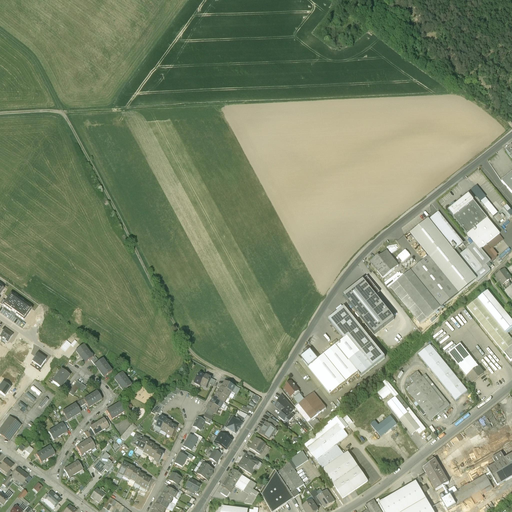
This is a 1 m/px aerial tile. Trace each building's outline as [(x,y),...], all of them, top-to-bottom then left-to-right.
[(511,173),(501,182),(500,182),(511,195),(511,173)] [(481,193),(478,195),(482,200),(480,201),(493,217),(497,213),(481,193)] [(500,235),(468,195),(455,206),(454,204),(451,206),(452,208),(448,211),(479,251),(481,249),(491,261),(496,257),(491,250),(503,241),(499,235),(500,235)] [(463,244),(438,212),(428,220),(457,257),(461,254),(459,251),(457,253),(455,250),(463,244)] [(494,218),(498,223),(503,219),(499,214),(494,218)] [(428,220),(428,219),(410,234),(428,257),(459,295),(476,281),(473,277),(457,257),(428,220)] [(395,243),(387,248),(391,254),(399,249),(395,243)] [(397,257),(403,263),(410,255),(405,249),(397,257)] [(483,269),(467,249),(457,257),(473,277),(483,269)] [(501,258),(510,251),(509,249),(499,256),(501,258)] [(399,266),(387,251),(379,258),(378,256),(370,262),(383,279),(399,266)] [(428,257),(390,287),(420,325),(459,295),(428,257)] [(496,276),(502,285),(507,281),(511,278),(504,269),(496,276)] [(363,281),(343,297),(374,336),(394,321),(363,281)] [(511,284),(510,286),(507,281),(502,285),(505,289),(504,290),(511,300),(511,284)] [(511,328),(511,321),(487,290),(467,306),(510,360),(511,362),(511,360),(511,342),(505,334),(511,328)] [(3,300),(0,304),(11,312),(11,311),(16,315),(15,315),(24,322),(32,310),(10,294),(5,302),(3,300)] [(385,359),(344,307),(328,320),(344,340),(318,360),(312,353),(302,360),(330,395),(358,374),(361,378),(385,359)] [(13,336),(5,330),(0,336),(0,337),(8,343),(13,336)] [(468,392),(430,345),(418,354),(456,402),(468,392)] [(92,358),(83,346),(82,347),(75,352),(84,365),(92,358)] [(448,355),(466,378),(478,369),(460,346),(448,355)] [(41,368),(46,360),(37,354),(32,362),(41,368)] [(111,372),(102,360),(99,363),(94,366),(103,378),(111,372)] [(484,375),(478,369),(472,373),(478,380),(484,375)] [(70,377),(61,370),(52,382),(61,389),(70,377)] [(422,377),(418,372),(410,378),(414,384),(406,390),(417,402),(414,405),(416,407),(419,406),(422,409),(420,411),(423,416),(426,414),(431,421),(450,406),(425,375),(422,377)] [(123,392),(131,386),(122,373),(114,379),(123,392)] [(478,380),(472,373),(466,378),(465,379),(471,386),(478,380)] [(199,375),(194,385),(200,388),(205,378),(199,375)] [(211,380),(206,377),(205,378),(200,388),(206,391),(208,385),(211,380)] [(86,388),(77,382),(69,393),(74,396),(78,390),(82,393),(86,388)] [(300,394),(291,382),(287,386),(288,387),(285,390),(291,397),(293,396),(294,398),(300,394)] [(11,389),(3,383),(0,386),(0,393),(5,397),(11,389)] [(228,384),(225,383),(222,389),(231,394),(237,397),(240,390),(228,384)] [(222,389),(221,389),(218,394),(228,399),(228,400),(231,394),(222,389)] [(97,392),(83,400),(85,404),(88,409),(102,400),(97,392)] [(326,409),(313,393),(295,408),(313,431),(320,425),(314,419),(326,409)] [(218,394),(217,394),(215,399),(224,404),(225,405),(228,399),(218,394)] [(294,412),(282,396),(275,407),(282,414),(285,410),(288,413),(289,412),(292,414),(294,412)] [(398,396),(387,404),(412,436),(417,432),(419,435),(425,430),(398,396)] [(215,399),(213,399),(210,405),(219,409),(223,411),(224,410),(225,410),(225,409),(225,407),(223,406),(224,404),(215,399)] [(82,400),(75,404),(78,409),(85,404),(83,400),(82,400)] [(75,404),(62,412),(65,417),(67,421),(81,413),(78,409),(75,404)] [(119,404),(106,412),(111,420),(124,412),(119,404)] [(210,405),(210,404),(207,410),(208,411),(214,414),(216,415),(219,409),(210,405)] [(158,415),(162,410),(157,407),(151,414),(155,416),(156,414),(158,415)] [(282,414),(279,418),(287,425),(289,422),(290,422),(293,419),(292,419),(294,417),(291,415),(292,414),(289,412),(288,413),(285,410),(282,414)] [(247,416),(240,413),(237,419),(241,421),(240,423),(242,425),(247,416)] [(396,425),(390,419),(388,420),(383,414),(374,422),(375,424),(372,427),(381,438),(396,425)] [(158,424),(156,427),(161,430),(166,421),(167,420),(161,417),(161,418),(158,424)] [(13,422),(9,419),(2,427),(0,429),(0,434),(9,441),(21,425),(14,421),(13,422)] [(203,421),(199,419),(197,423),(196,423),(194,428),(196,429),(195,430),(198,431),(203,434),(206,428),(203,427),(205,423),(202,422),(203,421)] [(233,419),(226,430),(230,432),(236,436),(243,425),(242,425),(240,423),(233,419)] [(108,428),(104,420),(97,424),(102,432),(109,428),(108,428)] [(275,423),(270,420),(267,425),(266,425),(259,435),(269,441),(275,431),(275,430),(278,425),(275,423)] [(172,424),(166,421),(161,430),(161,431),(167,434),(171,425),(172,424)] [(95,437),(102,432),(97,424),(90,428),(91,430),(95,437)] [(317,460),(322,456),(348,436),(338,424),(307,448),(309,451),(307,453),(311,458),(313,456),(317,460)] [(471,424),(461,432),(466,438),(476,430),(471,424)] [(67,433),(62,425),(55,429),(60,437),(67,433)] [(137,428),(132,425),(120,438),(124,442),(137,428)] [(167,434),(167,435),(172,437),(177,428),(171,425),(167,434)] [(55,429),(48,434),(53,441),(60,437),(55,429)] [(227,437),(221,434),(218,438),(229,446),(233,441),(227,437)] [(190,436),(184,448),(191,452),(198,440),(193,437),(190,436)] [(229,446),(218,438),(215,443),(220,447),(226,451),(229,446)] [(94,448),(90,440),(83,444),(87,452),(94,448)] [(148,443),(142,440),(137,449),(143,452),(148,443)] [(265,446),(256,440),(250,449),(259,455),(265,446)] [(153,446),(148,443),(143,452),(143,453),(148,456),(153,447),(153,446)] [(83,444),(76,449),(80,456),(87,452),(83,444)] [(55,454),(51,447),(44,451),(48,459),(55,454)] [(159,450),(153,447),(148,456),(154,459),(158,452),(159,450)] [(44,451),(37,455),(41,463),(48,459),(44,451)] [(215,451),(210,459),(217,464),(222,456),(215,451)] [(164,454),(158,452),(154,459),(153,460),(159,463),(161,459),(164,454)] [(308,461),(302,452),(291,460),(297,469),(308,461)] [(185,453),(183,457),(187,459),(192,461),(194,457),(185,453)] [(247,455),(245,455),(243,459),(244,459),(239,468),(240,468),(245,471),(249,464),(256,468),(258,469),(261,465),(259,464),(261,461),(248,453),(247,455)] [(322,456),(317,460),(316,461),(343,499),(368,482),(348,453),(329,466),(322,456)] [(511,477),(511,455),(505,459),(501,453),(492,458),(495,465),(487,470),(497,486),(511,477)] [(109,457),(105,454),(92,469),(95,471),(94,472),(98,474),(101,476),(105,471),(111,464),(111,463),(107,460),(109,457)] [(183,457),(180,455),(175,465),(182,469),(187,459),(183,457)] [(13,466),(6,460),(0,467),(0,469),(7,475),(13,466)] [(284,468),(277,473),(262,495),(271,511),(274,511),(299,496),(297,491),(304,485),(289,462),(284,468)] [(447,483),(435,462),(423,469),(427,475),(436,490),(447,483)] [(77,463),(71,467),(75,475),(82,470),(77,463)] [(129,467),(123,464),(118,473),(124,476),(129,467)] [(208,467),(203,464),(200,469),(210,476),(213,471),(208,467)] [(249,464),(245,471),(253,476),(254,474),(253,473),(256,468),(249,464)] [(71,467),(64,471),(68,479),(75,475),(71,467)] [(134,469),(129,467),(124,476),(129,479),(134,470),(134,469)] [(28,477),(18,469),(12,478),(22,485),(28,477)] [(210,476),(200,469),(197,474),(202,477),(207,481),(210,476)] [(140,473),(134,470),(129,479),(135,482),(139,474),(140,473)] [(237,474),(233,471),(222,488),(223,490),(220,494),(227,499),(235,487),(237,484),(241,477),(237,474)] [(145,477),(139,474),(135,482),(135,483),(140,486),(144,478),(145,477)] [(182,479),(173,474),(169,481),(173,484),(178,486),(182,479)] [(447,511),(491,487),(484,476),(441,502),(447,511)] [(235,487),(244,493),(251,483),(241,477),(237,484),(235,487)] [(13,481),(9,478),(4,485),(8,488),(13,481)] [(140,486),(139,490),(141,491),(144,493),(150,481),(144,478),(140,486)] [(424,483),(421,478),(414,482),(415,486),(416,487),(424,483)] [(201,486),(191,480),(187,487),(189,489),(195,492),(197,493),(201,486)] [(43,488),(38,483),(33,489),(38,493),(43,488)] [(256,487),(251,483),(244,493),(249,497),(253,491),(256,487)] [(172,487),(169,486),(165,494),(174,499),(175,500),(178,494),(176,493),(178,490),(172,487)] [(430,511),(416,487),(415,486),(378,507),(380,511),(430,511)] [(105,496),(97,490),(90,498),(98,504),(105,496)] [(8,491),(3,496),(1,494),(0,495),(0,502),(4,506),(12,495),(8,491)] [(260,495),(253,491),(249,497),(244,503),(246,505),(253,505),(260,495)] [(335,502),(327,491),(322,494),(323,495),(320,497),(315,491),(310,494),(318,506),(321,504),(324,509),(335,502)] [(62,501),(52,492),(45,499),(55,508),(62,501)] [(165,494),(164,494),(161,500),(169,504),(171,505),(174,499),(165,494)] [(161,500),(160,500),(157,505),(166,510),(167,510),(169,504),(161,500)] [(311,501),(303,507),(304,509),(305,511),(317,511),(318,511),(316,507),(318,506),(314,500),(311,501)] [(380,511),(378,507),(375,502),(365,508),(367,511),(380,511)] [(22,503),(18,508),(16,507),(11,511),(23,511),(24,511),(27,508),(22,503)]
